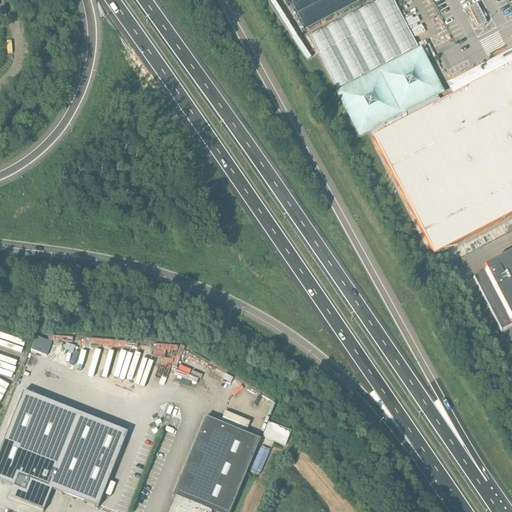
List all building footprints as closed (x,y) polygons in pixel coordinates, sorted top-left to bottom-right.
[(392,0),(382,0),(309,38),(318,55),(339,95),(337,96),(358,136),(368,131),(434,257),(511,215),(511,54),(485,69),(474,74),(479,83),(440,103),(436,95),(441,93),(419,52),(418,49),(404,23),(392,0)] [(477,6),(469,10),(478,27),(486,23),(477,6)] [(502,332),(511,326),(511,258),(474,278),(502,332)] [(36,338),(30,351),(46,357),(51,344),(36,338)] [(0,483),(13,489),(8,500),(39,511),(43,511),(52,491),(98,509),(127,434),(23,393),(0,450),(0,483)] [(230,511),(260,441),(205,418),(172,496),(175,498),(169,511),(230,511)] [(290,432),(289,432),(281,429),(278,427),(268,424),(263,437),(273,441),(285,446),(288,437),(290,433),(290,432)]
